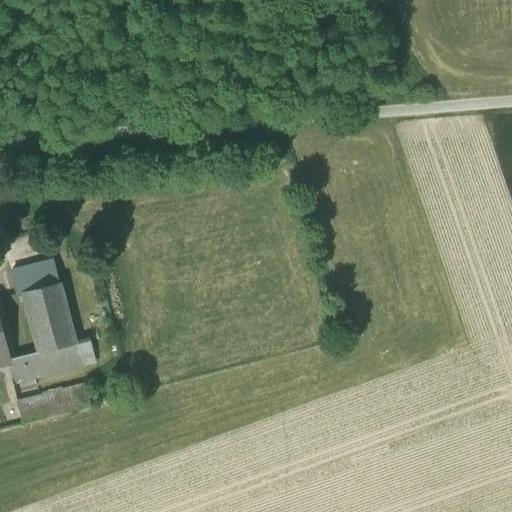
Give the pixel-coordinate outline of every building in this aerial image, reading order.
[(16,297),(25,295),(24,291),(58,282),(53,264),(10,275),(16,297)] [(74,344),(58,282),(24,291),(25,295),(40,353),(74,344)] [(9,361),(0,326),(0,310),(4,309),(1,297),(0,297),(0,363),(5,362),(9,361)] [(90,340),(74,344),(80,366),(96,362),(90,340)] [(74,344),(40,353),(46,375),(80,366),(74,344)] [(11,384),(46,375),(40,353),(9,361),(5,362),(11,384)] [(16,404),(22,424),(89,407),(84,387),(16,404)]
